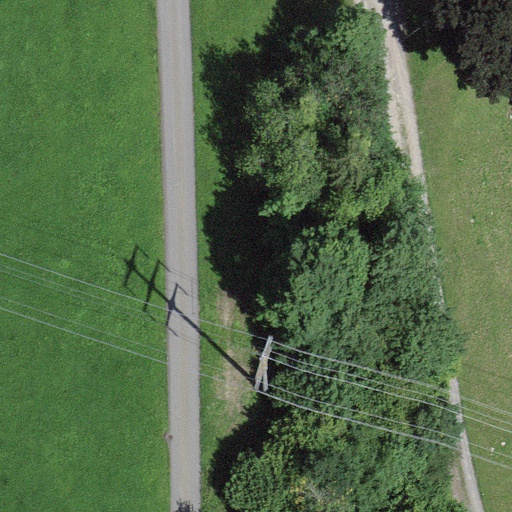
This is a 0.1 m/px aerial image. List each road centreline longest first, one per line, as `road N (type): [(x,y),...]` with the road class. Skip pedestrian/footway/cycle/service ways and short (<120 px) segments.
road 1 (track): [(472,511),(383,55),(338,0)]
road 2 (track): [(170,0),(186,511)]
